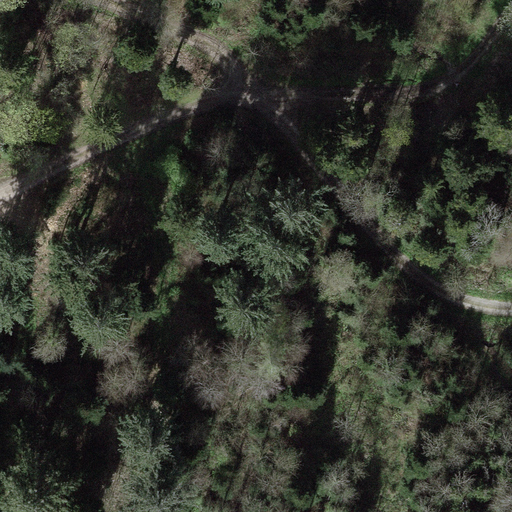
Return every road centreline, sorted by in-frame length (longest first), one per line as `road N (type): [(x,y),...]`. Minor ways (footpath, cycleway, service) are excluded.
road 1 (track): [(511,17),(468,62),(429,83),(367,95),(254,84),(122,132),(0,197)]
road 2 (track): [(511,311),(453,299),(397,254),(225,56),(99,0)]
